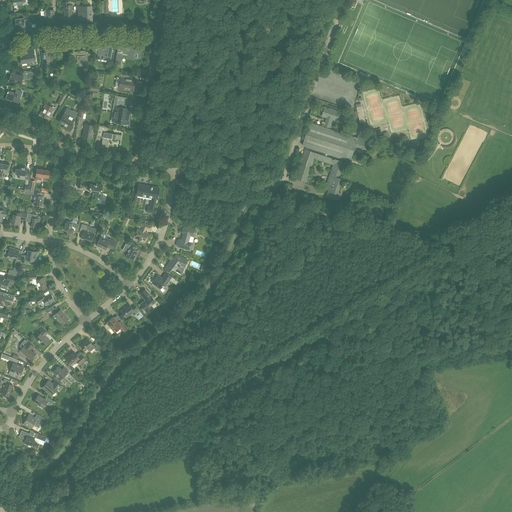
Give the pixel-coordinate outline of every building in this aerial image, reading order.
[(71,5),(69,5),(68,1),(62,1),(62,5),(63,5),(64,19),(67,19),(67,22),(72,22),(71,5)] [(82,11),(82,20),(91,19),(91,5),(79,5),(79,11),(82,11)] [(46,9),(46,10),(44,10),(44,19),(46,19),(46,23),(54,22),(53,9),(46,9)] [(27,19),(24,19),(23,17),(15,19),(16,27),(21,26),(22,29),(29,28),(27,19)] [(94,56),(95,56),(97,56),(97,58),(110,61),(113,45),(109,44),(100,43),(98,52),(95,52),(94,56)] [(133,47),(130,46),(118,44),(115,63),(120,64),(122,53),(127,54),(126,57),(128,57),(140,60),(142,48),(133,46),(133,47)] [(28,65),(35,64),(32,48),(27,49),(27,52),(20,54),(21,63),(28,62),(28,65)] [(50,62),(49,48),(41,49),(43,63),(50,62)] [(85,62),(85,67),(84,67),(84,74),(86,74),(86,67),(89,67),(88,58),(90,58),(90,52),(88,52),(88,51),(85,51),(85,50),(81,50),(81,51),(76,51),(76,54),(67,55),(67,56),(74,55),(74,59),(77,59),(77,63),(85,62)] [(23,70),(22,75),(11,72),(9,80),(21,83),(22,79),(39,77),(39,73),(29,71),(23,70)] [(125,77),(125,78),(120,77),(118,88),(133,91),(135,78),(125,77)] [(5,98),(8,99),(12,100),(12,101),(18,103),(22,91),(16,89),(15,93),(8,90),(5,98)] [(64,90),(57,103),(61,105),(68,93),(64,90)] [(115,95),(113,106),(113,111),(115,111),(114,114),(117,115),(116,121),(126,123),(128,109),(123,108),(125,97),(115,95)] [(52,107),(45,103),(39,114),(48,119),(54,108),(54,107),(52,106),(52,107)] [(360,123),(362,122),(363,122),(363,124),(363,125),(368,124),(367,120),(365,121),(361,105),(361,103),(356,104),(356,107),(357,110),(354,111),(356,117),(358,116),(360,123)] [(323,112),(322,116),(329,118),(328,121),(331,122),(333,119),(336,120),(339,111),(325,107),(324,107),(323,107),(322,108),(321,108),(321,109),(321,110),(322,111),(323,112)] [(73,125),(71,124),(74,118),(64,112),(59,121),(66,125),(64,128),(69,131),(73,125)] [(334,164),(330,174),(341,178),(346,162),(345,161),(346,159),(350,161),(355,145),(363,148),(367,138),(358,135),(358,137),(354,136),(355,131),(351,130),(349,134),(331,129),(332,125),(331,125),(324,123),(323,126),(310,122),(302,145),(307,147),(306,149),(305,148),(296,178),(306,181),(314,158),(334,164)] [(93,125),(85,123),(83,137),(91,138),(93,125)] [(109,138),(118,139),(120,139),(121,134),(116,134),(116,133),(113,133),(112,133),(106,132),(106,130),(107,130),(108,127),(98,125),(97,135),(103,136),(101,144),(102,145),(108,146),(109,138)] [(29,179),(30,171),(26,171),(26,170),(25,170),(26,167),(20,166),(19,169),(15,168),(14,173),(19,174),(19,178),(22,178),(25,179),(29,179)] [(35,175),(38,175),(37,178),(42,179),(44,169),(36,168),(35,175)] [(44,169),(42,179),(47,179),(47,176),(50,177),(51,170),(44,169)] [(343,179),(341,178),(330,174),(326,188),(329,189),(328,192),(329,193),(328,196),(339,199),(341,193),(340,192),(339,192),(343,179)] [(89,191),(96,192),(95,195),(100,196),(101,193),(102,184),(96,183),(96,185),(82,183),(83,181),(78,180),(77,187),(81,188),(82,186),(89,187),(89,191)] [(133,192),(132,200),(136,200),(137,195),(151,198),(150,206),(148,206),(146,212),(154,213),(155,207),(156,199),(157,199),(159,187),(150,186),(150,187),(138,185),(137,193),(133,192)] [(42,206),(43,201),(42,201),(43,196),(40,195),(40,192),(33,191),(33,195),(35,195),(34,196),(35,197),(35,200),(34,200),(33,204),(42,206)] [(25,220),(26,213),(16,212),(16,215),(13,214),(12,218),(10,218),(9,223),(19,224),(20,219),(25,220)] [(30,213),(28,226),(38,227),(38,226),(39,226),(39,224),(40,219),(39,219),(40,218),(37,217),(36,217),(36,215),(30,213)] [(65,222),(64,230),(69,234),(73,229),(73,230),(74,230),(74,229),(75,230),(74,232),(77,232),(79,225),(76,223),(77,221),(78,221),(78,219),(77,218),(75,217),(74,217),(72,219),(73,219),(73,221),(67,221),(66,222),(65,222)] [(144,242),(148,234),(144,232),(147,225),(144,223),(141,231),(137,229),(134,237),(139,239),(139,240),(141,242),(142,241),(144,242)] [(91,240),(94,233),(87,231),(88,226),(81,224),(79,233),(82,234),(81,238),(84,239),(84,238),(91,240)] [(195,236),(197,231),(196,229),(185,226),(183,227),(181,232),(182,234),(183,234),(181,239),(179,239),(177,240),(176,245),(177,247),(190,250),(192,249),(193,244),(192,242),(188,241),(190,236),(194,237),(195,236)] [(112,248),(115,241),(107,238),(106,240),(100,237),(96,245),(103,248),(103,247),(106,248),(107,246),(112,248)] [(126,250),(127,253),(125,256),(133,261),(136,257),(135,256),(138,251),(135,250),(136,247),(130,244),(129,245),(126,243),(122,250),(124,251),(126,250)] [(4,253),(8,253),(7,256),(16,258),(16,260),(20,260),(21,253),(18,253),(19,250),(13,248),(9,247),(9,249),(5,248),(4,253)] [(36,261),(37,252),(28,250),(28,256),(24,255),(23,263),(26,263),(27,261),(31,262),(31,261),(36,261)] [(176,254),(168,264),(164,270),(169,273),(173,268),(175,269),(181,274),(187,259),(176,254)] [(165,286),(171,276),(166,273),(162,278),(158,275),(152,283),(156,285),(157,284),(160,286),(162,284),(165,286)] [(0,275),(0,283),(1,284),(0,287),(6,289),(8,281),(12,282),(13,276),(7,274),(6,278),(0,275)] [(28,279),(32,279),(34,285),(37,283),(39,289),(46,287),(45,283),(46,283),(44,277),(36,280),(36,278),(36,274),(28,275),(28,279)] [(14,295),(0,291),(0,306),(3,307),(4,303),(3,303),(4,297),(7,297),(6,300),(12,302),(14,295)] [(140,304),(145,310),(147,313),(152,310),(149,307),(155,301),(150,295),(147,292),(145,294),(143,291),(140,294),(145,300),(140,304)] [(46,305),(54,300),(50,293),(43,297),(42,294),(35,298),(38,303),(43,300),(46,305)] [(133,314),(135,313),(136,313),(134,314),(138,319),(143,316),(138,310),(134,305),(131,308),(128,304),(125,307),(120,311),(125,317),(132,312),(133,314)] [(62,324),(68,319),(60,309),(54,314),(62,324)] [(106,322),(107,323),(104,325),(108,330),(110,328),(114,332),(121,326),(124,331),(127,328),(120,320),(118,322),(113,317),(106,322)] [(42,345),(48,339),(45,335),(47,333),(42,328),(39,330),(41,332),(35,338),(42,345)] [(84,350),(87,348),(90,351),(94,347),(97,350),(102,346),(97,341),(93,345),(87,338),(82,342),(82,343),(80,345),(84,350)] [(20,344),(23,346),(20,350),(30,359),(36,353),(31,349),(34,346),(27,340),(26,340),(25,339),(20,344)] [(79,364),(85,359),(81,354),(78,357),(74,352),(70,355),(69,354),(65,358),(71,365),(74,362),(74,363),(76,361),(79,364)] [(13,362),(10,370),(8,374),(17,377),(19,374),(20,374),(23,367),(13,362)] [(61,369),(58,366),(53,372),(56,376),(55,377),(59,380),(68,371),(64,367),(61,369)] [(80,378),(74,372),(71,375),(77,381),(80,378)] [(8,378),(7,380),(4,379),(3,381),(6,382),(2,393),(8,395),(12,385),(9,384),(10,381),(11,379),(8,378)] [(59,389),(62,387),(55,381),(53,384),(48,380),(42,387),(51,395),(57,388),(59,389)] [(51,403),(53,401),(46,396),(44,399),(38,394),(33,401),(43,408),(47,401),(51,403)] [(43,422),(45,418),(37,413),(34,418),(28,414),(23,423),(31,428),(33,424),(38,428),(42,421),(43,422)] [(37,436),(38,433),(32,431),(31,434),(21,430),(19,437),(25,439),(24,442),(32,445),(35,436),(37,436)]
